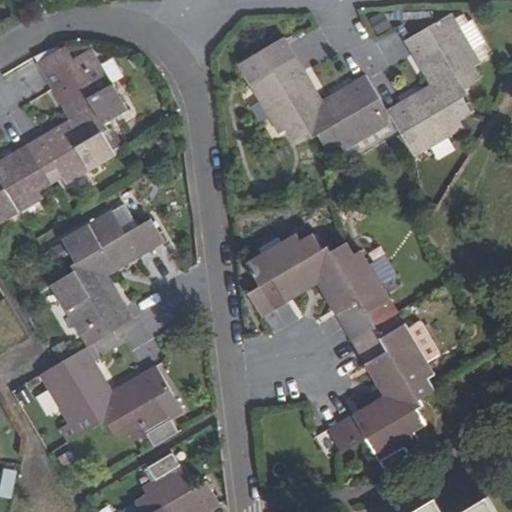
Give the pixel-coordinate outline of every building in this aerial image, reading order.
[(285,36),(239,63),(250,83),(280,133),(286,129),(293,140),(309,131),(312,137),(319,133),(328,151),(341,144),(343,148),(394,120),(416,156),(465,127),(461,118),(475,112),(465,94),(470,91),(467,85),(484,76),(477,63),(482,59),(454,12),(407,40),(413,51),(418,49),(437,84),(405,102),(403,99),(387,107),(367,73),(353,80),(356,85),(321,106),(300,70),(304,68),(297,56),(285,36)] [(125,109),(98,61),(74,74),(69,63),(45,75),(52,87),(56,85),(76,121),(41,141),(39,136),(14,150),(16,154),(0,163),(0,223),(41,199),(28,176),(54,162),(66,184),(117,155),(104,132),(109,129),(104,121),(125,109)] [(122,236),(109,213),(64,237),(77,261),(70,264),(74,270),(52,282),(81,333),(105,320),(111,331),(133,319),(126,307),(122,309),(102,273),(134,254),(136,259),(162,246),(148,221),(122,236)] [(297,233),(245,263),(259,286),(247,293),(262,318),(286,302),(284,297),(318,277),(339,311),(335,313),(365,365),(371,363),(391,397),(356,418),(354,414),(329,430),(342,453),(368,438),(389,472),(414,458),(407,446),(419,440),(414,432),(427,424),(418,409),(423,407),(419,400),(437,390),(431,377),(435,375),(404,326),(381,338),(365,311),(387,298),(358,250),(353,253),(345,238),(330,247),(328,244),(322,248),(312,232),(300,239),(297,233)] [(87,347),(56,365),(41,375),(68,423),(60,428),(68,442),(101,424),(103,429),(110,426),(118,441),(132,434),(136,440),(147,434),(153,444),(178,430),(171,417),(181,410),(157,365),(145,372),(147,378),(110,399),(90,362),(93,360),(87,347)] [(191,487),(172,454),(147,467),(154,480),(143,486),(148,493),(137,499),(143,511),(194,511),(203,507),(205,510),(217,503),(203,480),(191,487)] [(503,511),(489,489),(466,502),(469,508),(462,511),(446,511),(438,495),(408,511),(503,511)]
